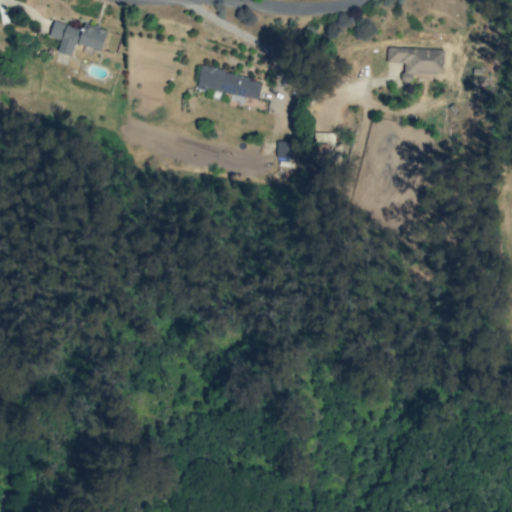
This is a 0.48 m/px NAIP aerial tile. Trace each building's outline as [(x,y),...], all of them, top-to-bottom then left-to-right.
[(101,50),(106,30),(82,23),(81,29),(52,21),(48,36),(60,40),(56,52),(71,56),(74,43),(101,50)] [(443,49),(386,47),(386,62),(402,63),(401,82),(411,82),(412,72),(442,73),(443,49)] [(196,88),(257,99),(261,78),(199,67),(196,88)] [(314,158),(327,158),(328,146),(333,146),(334,133),(315,133),(314,158)] [(293,141),(276,141),(276,161),(293,160),(293,141)]
